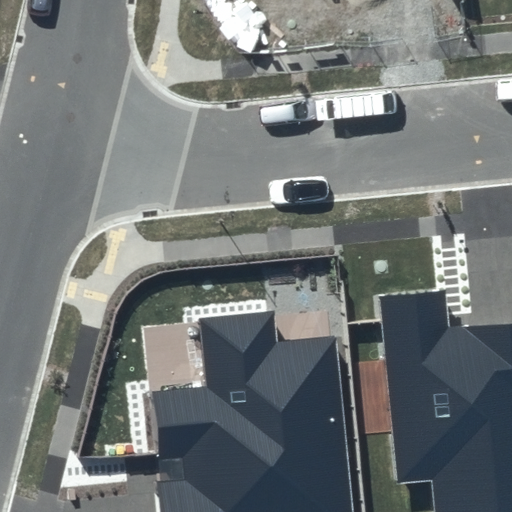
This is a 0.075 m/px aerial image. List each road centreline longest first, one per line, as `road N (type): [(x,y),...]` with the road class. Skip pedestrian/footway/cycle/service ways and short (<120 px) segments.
road 1 (residential): [(511,126),(189,158),(50,135)]
road 2 (residential): [(0,324),(50,135)]
road 3 (residential): [(50,135),(76,0)]
